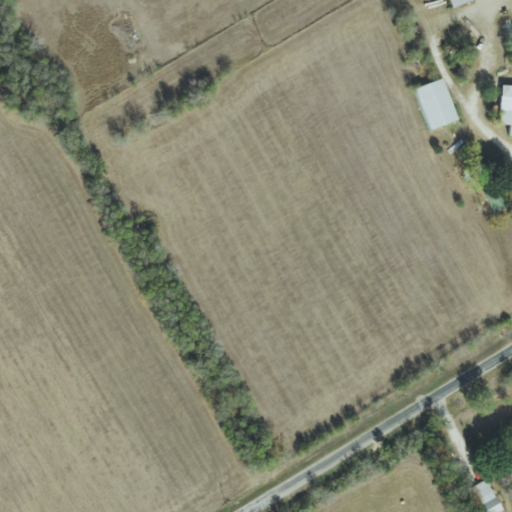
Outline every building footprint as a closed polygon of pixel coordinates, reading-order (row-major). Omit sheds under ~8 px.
[(457,120),(443,78),(414,88),(428,130),(457,120)] [(511,84),(502,84),(498,123),(509,125),(508,135),(511,135),(511,84)] [(509,206),(500,184),(483,191),(492,213),(509,206)] [(511,479),(511,455),(500,460),(505,473),(499,475),(502,483),(511,479)] [(481,511),(497,511),(503,509),(486,479),(468,488),(481,511)]
